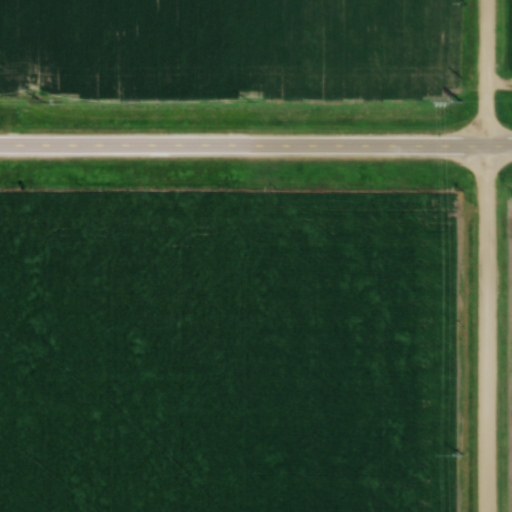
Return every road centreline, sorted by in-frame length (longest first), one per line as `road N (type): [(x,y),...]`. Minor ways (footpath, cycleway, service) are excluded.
road 1 (secondary): [(0,147),(511,148)]
road 2 (tertiary): [(488,511),(488,148)]
road 3 (residential): [(488,148),(488,0)]
